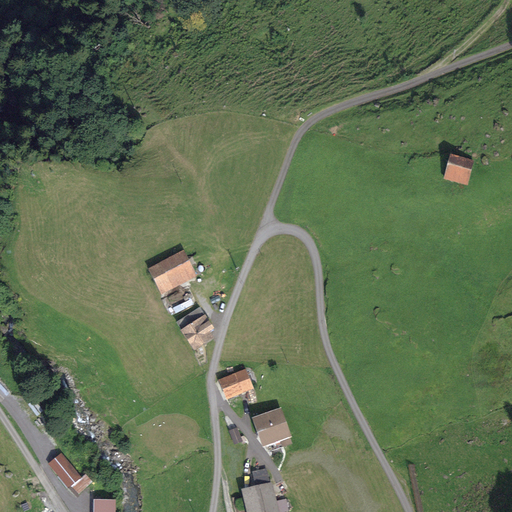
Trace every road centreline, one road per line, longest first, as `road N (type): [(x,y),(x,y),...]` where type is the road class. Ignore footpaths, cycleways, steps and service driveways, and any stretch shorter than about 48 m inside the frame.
road 1 (track): [(409,511),(328,346),(312,246),(281,228),(255,244),(213,368),(212,511)]
road 2 (track): [(267,232),(283,161),(301,124),(511,43)]
